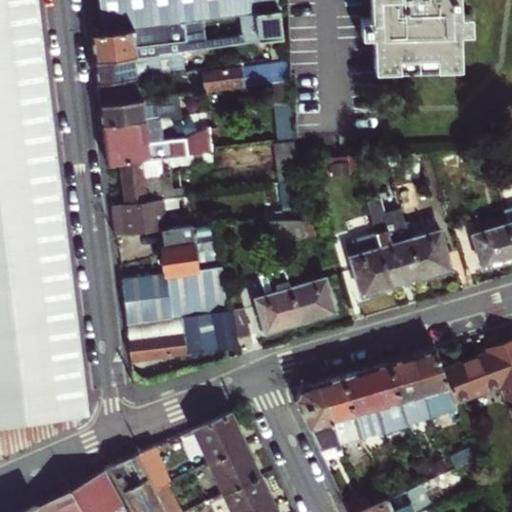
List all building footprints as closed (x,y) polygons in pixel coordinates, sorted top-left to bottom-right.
[(0,0),(0,423),(87,412),(36,0),(0,0)] [(104,32),(200,20),(238,15),(278,10),(277,0),(99,0),(101,10),(102,18),(104,32)] [(286,0),(289,74),(294,73),(295,136),(377,133),(376,69),(461,66),(460,32),(471,32),(471,13),(459,14),(458,0),(286,0)] [(240,35),(241,42),(255,40),(282,37),(278,10),(238,15),(240,35)] [(94,60),(180,50),(203,47),(202,40),(200,20),(104,32),(91,34),(92,48),(94,60)] [(202,40),(203,47),(241,42),(240,35),(202,40)] [(284,57),(282,37),(255,40),(256,61),(284,57)] [(95,72),(96,80),(130,76),(182,70),(180,50),(94,60),(95,72)] [(287,80),(285,62),(194,72),(196,91),(265,82),(287,80)] [(130,76),(96,80),(98,92),(99,102),(133,99),(130,76)] [(268,103),(275,102),(289,101),(287,80),(265,82),(268,103)] [(133,99),(99,102),(101,114),(102,124),(162,116),(181,114),(179,93),(133,99)] [(294,140),(289,101),(275,102),(279,142),(294,140)] [(107,164),(120,162),(208,151),(211,150),(208,126),(202,127),(202,129),(186,138),(165,140),(162,116),(102,124),(104,143),(107,164)] [(296,154),(294,140),(279,142),(284,183),(287,182),(299,181),(296,154)] [(208,151),(120,162),(122,183),(125,202),(183,195),(182,188),(171,189),(160,190),(159,175),(163,175),(162,164),(168,163),(168,166),(203,161),(203,160),(209,159),(208,151)] [(346,157),(329,158),(330,176),(346,176),(346,157)] [(171,189),(168,166),(168,163),(162,164),(163,175),(159,175),(160,190),(171,189)] [(304,220),(299,181),(287,182),(291,220),(301,220),(304,220)] [(185,195),(183,195),(125,202),(112,204),(114,221),(116,234),(161,228),(173,227),(171,206),(186,204),(185,195)] [(366,201),(375,230),(405,221),(401,208),(384,212),(380,196),(366,201)] [(482,220),(485,230),(506,224),(504,214),(482,220)] [(410,221),(405,222),(421,276),(436,271),(450,267),(439,230),(436,231),(432,217),(410,223),(410,221)] [(301,220),(291,220),(270,220),(277,243),(306,234),(301,220)] [(421,276),(405,222),(405,221),(375,230),(376,233),(391,284),(404,281),(421,276)] [(164,248),(193,244),(210,242),(217,242),(213,222),(210,223),(173,227),(161,228),(162,239),(164,248)] [(511,243),(506,224),(485,230),(473,234),(482,267),(496,263),(511,258),(511,243)] [(391,284),(376,233),(351,239),(356,254),(350,256),(361,293),(374,289),(391,284)] [(222,265),(217,242),(164,248),(165,261),(166,272),(222,265)] [(126,323),(154,319),(211,312),(231,310),(222,265),(195,269),(166,272),(121,279),(124,302),(126,323)] [(290,287),(286,276),(264,282),(266,293),(256,296),(265,329),(282,324),(299,319),(290,287)] [(290,287),(299,319),(317,314),(333,310),(324,277),(290,287)] [(246,307),(231,310),(236,336),(251,333),(246,307)] [(154,319),(126,323),(129,343),(131,360),(192,352),(215,349),(232,347),(236,346),(238,346),(236,336),(231,310),(211,312),(154,319)] [(488,351),(442,369),(448,385),(454,400),(500,384),(511,416),(511,336),(502,340),(486,346),(488,351)] [(448,385),(442,369),(434,349),(424,351),(409,355),(415,375),(420,373),(425,392),(448,385)] [(399,400),(423,393),(425,392),(420,373),(415,375),(409,355),(400,358),(388,362),(399,400)] [(376,365),(362,369),(368,388),(373,387),(379,406),(376,407),(384,430),(406,424),(405,419),(399,400),(388,362),(376,365)] [(368,388),(362,369),(352,372),(341,375),(358,432),(360,437),(384,430),(376,407),(379,406),(373,387),(368,388)] [(330,379),(316,383),(322,402),(326,401),(332,420),(329,421),(337,444),(342,443),(340,438),(358,432),(341,375),(330,379)] [(322,402),(316,383),(301,388),(299,394),(296,400),(319,449),(324,459),(340,453),(338,448),(337,444),(329,421),(332,420),(326,401),(322,402)] [(428,411),(434,410),(455,404),(454,400),(448,385),(425,392),(423,393),(428,411)] [(405,419),(423,413),(428,411),(423,393),(399,400),(405,419)] [(192,428),(207,460),(245,442),(239,429),(231,412),(192,428)] [(10,454),(43,440),(35,421),(0,435),(0,441),(6,455),(10,454)] [(384,430),(390,443),(411,432),(406,424),(384,430)] [(340,438),(342,443),(360,437),(358,432),(340,438)] [(207,460),(221,491),(259,472),(252,458),(245,442),(207,460)] [(450,455),(456,465),(467,460),(476,456),(471,445),(450,455)] [(147,448),(136,452),(153,485),(164,480),(147,448)] [(168,511),(153,485),(136,452),(107,465),(132,511),(168,511)] [(430,464),(435,475),(456,465),(450,455),(430,464)] [(476,456),(467,460),(478,483),(485,479),(476,456)] [(102,470),(82,481),(59,493),(37,505),(36,504),(21,511),(125,511),(114,491),(102,470)] [(221,491),(231,511),(255,511),(274,504),(268,491),(259,472),(221,491)] [(164,480),(153,485),(168,511),(176,511),(180,510),(164,480)] [(391,496),(369,506),(356,511),(416,511),(430,506),(419,483),(391,496)] [(363,495),(369,506),(391,496),(385,484),(363,495)] [(345,504),(348,511),(356,511),(369,506),(363,495),(345,504)]
